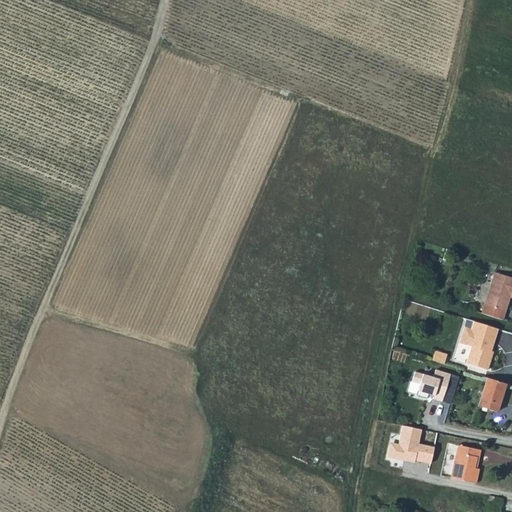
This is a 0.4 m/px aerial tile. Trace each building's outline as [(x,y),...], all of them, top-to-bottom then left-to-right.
[(511,278),(496,273),(483,313),(503,320),(510,297),(511,297),(511,278)] [(460,344),(472,347),(471,351),(492,357),(493,352),(491,351),(498,329),(475,321),(472,330),(465,327),(460,344)] [(449,352),(437,348),(434,358),(446,361),(449,352)] [(492,357),(471,351),(466,364),(487,370),(492,357)] [(439,401),(447,374),(432,369),(429,375),(418,372),(412,391),(430,395),(429,398),(439,401)] [(504,385),(484,378),(476,406),(496,412),(504,385)] [(432,464),(435,447),(419,444),(422,430),(403,425),(399,444),(390,443),(387,458),(415,463),(416,461),(432,464)] [(480,457),(482,450),(459,444),(451,477),(476,483),(480,468),(475,467),(478,457),(480,457)]
